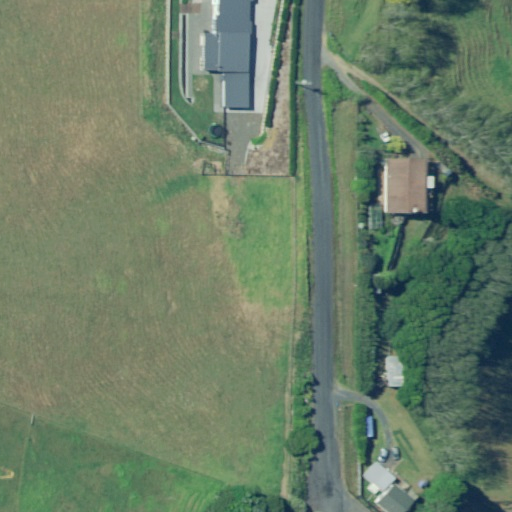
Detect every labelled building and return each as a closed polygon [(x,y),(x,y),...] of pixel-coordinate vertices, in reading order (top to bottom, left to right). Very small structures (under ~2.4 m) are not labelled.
[(245,2),(244,0),(208,0),(208,16),(205,16),(205,33),(195,33),(195,70),(218,70),(217,106),(240,106),(241,2),(245,2)] [(422,187),(422,159),(378,159),(378,212),(422,211),(422,187)] [(396,354),(380,354),(380,388),(396,388),(396,354)] [(365,414),(353,414),(353,435),(365,435),(365,414)] [(388,476),(370,461),(358,475),(367,482),(362,488),(371,496),(388,476)] [(393,511),(407,497),(389,481),(369,503),(379,511),(393,511)]
